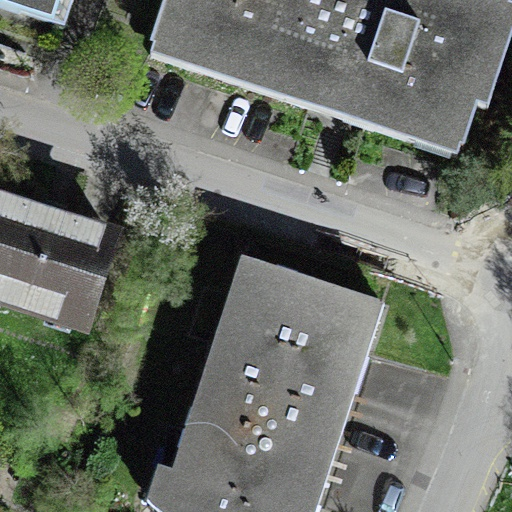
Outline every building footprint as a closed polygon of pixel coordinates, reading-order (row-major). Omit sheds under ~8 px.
[(0,0),(0,7),(21,14),(48,0),(0,0)] [(185,0),(159,83),(489,187),(510,122),(511,122),(511,0),(185,0)] [(140,251),(0,205),(0,308),(109,344),(140,251)] [(335,511),(403,324),(239,265),(150,511),(335,511)] [(0,511),(7,511),(19,481),(0,474),(0,511)]
